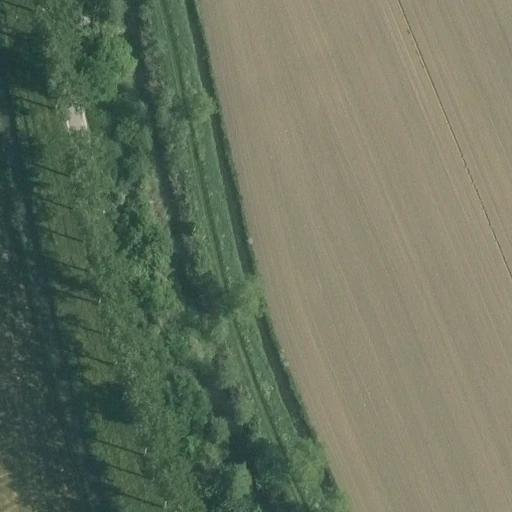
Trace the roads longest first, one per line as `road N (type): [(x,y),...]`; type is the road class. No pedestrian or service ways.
road 1 (track): [(307,511),(273,440),(235,320),(161,0)]
road 2 (unclassified): [(189,511),(149,418),(99,243),(45,0)]
